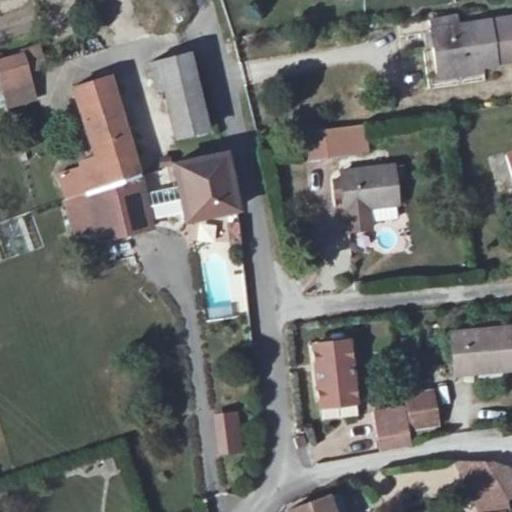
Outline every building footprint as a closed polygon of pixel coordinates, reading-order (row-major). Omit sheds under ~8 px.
[(511,65),(511,22),(438,32),(443,73),(511,65)] [(0,57),(0,92),(4,109),(37,101),(25,51),(0,57)] [(161,95),(193,84),(183,54),(146,65),(154,97),(161,95)] [(62,172),(68,195),(143,174),(113,76),(71,88),(93,157),(79,161),(81,165),(62,172)] [(206,127),(193,84),(161,95),(174,136),(206,127)] [(337,158),(335,131),(310,134),(314,160),(337,158)] [(225,151),(169,167),(183,222),(238,211),(225,151)] [(402,204),(399,167),(349,174),(356,211),(402,204)] [(155,227),(143,174),(68,195),(77,246),(155,227)] [(363,401),(350,332),(315,340),(331,407),(363,401)] [(511,365),(511,332),(461,338),(466,371),(511,365)] [(407,417),(407,421),(433,419),(432,391),(406,392),(407,417)] [(236,409),(210,414),(219,457),(245,451),(236,409)] [(407,421),(407,417),(376,418),(377,435),(408,433),(407,421)] [(511,479),(493,459),(453,464),(477,508),(477,511),(507,511),(507,500),(511,496),(511,479)] [(293,511),(352,511),(339,493),(294,511),(293,511)]
